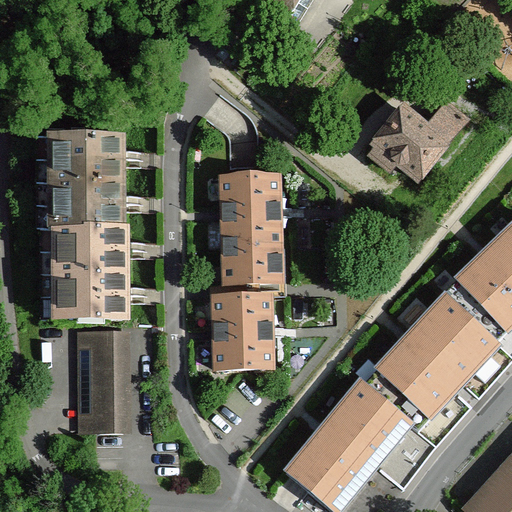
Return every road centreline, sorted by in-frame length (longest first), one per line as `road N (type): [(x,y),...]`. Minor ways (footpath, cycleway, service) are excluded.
road 1 (residential): [(192,0),(188,91),(174,157),(179,385),(212,456),(262,508)]
road 2 (residential): [(0,175),(14,372),(41,460),(82,491),(262,508)]
road 3 (tertiary): [(511,393),(413,511)]
